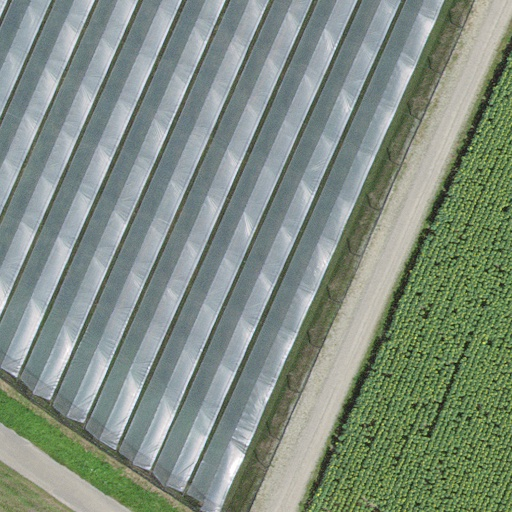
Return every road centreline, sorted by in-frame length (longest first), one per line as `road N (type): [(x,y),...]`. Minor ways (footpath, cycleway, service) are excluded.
road 1 (track): [(508,0),(279,511)]
road 2 (track): [(114,511),(0,436)]
